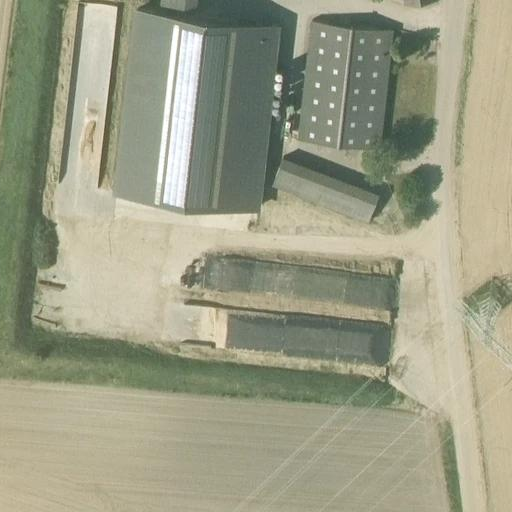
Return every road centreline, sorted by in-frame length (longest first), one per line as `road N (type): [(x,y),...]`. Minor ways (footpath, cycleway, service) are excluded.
road 1 (unclassified): [(472,511),(451,273),(464,0)]
road 2 (unknown): [(451,273),(298,242),(127,235)]
road 3 (unknown): [(294,7),(358,13),(463,5)]
